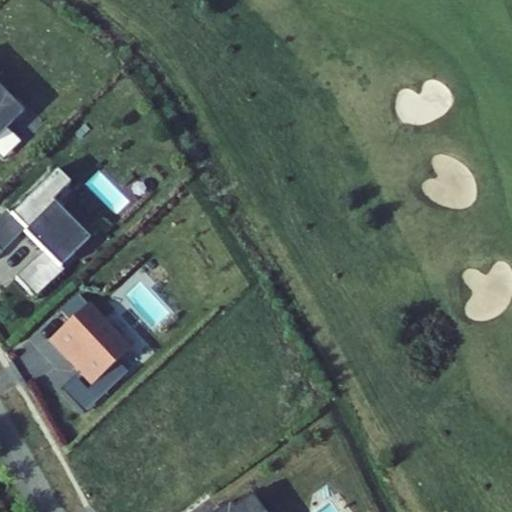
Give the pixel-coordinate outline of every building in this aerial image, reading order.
[(0,133),(21,112),(0,91),(0,133)] [(70,188),(56,173),(39,190),(54,204),(70,188)] [(54,204),(39,190),(10,219),(26,234),(25,235),(61,271),(90,242),(62,215),(63,214),(54,204)] [(10,219),(6,215),(0,220),(0,259),(25,235),(26,234),(10,219)] [(133,350),(90,305),(52,341),(70,361),(72,359),(80,367),(78,369),(94,386),(133,350)] [(229,506),(220,511),(275,511),(273,509),(268,511),(261,511),(250,498),(233,511),(229,506)]
